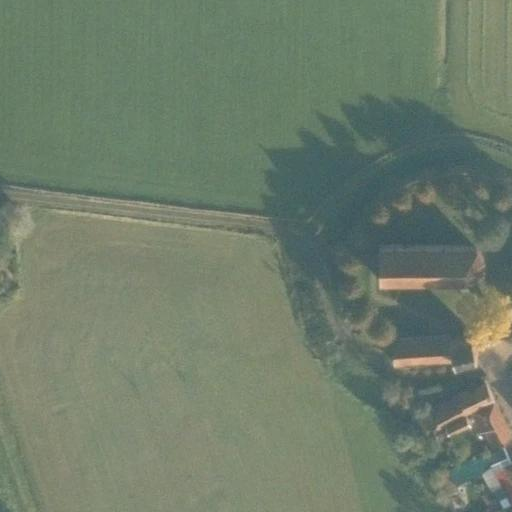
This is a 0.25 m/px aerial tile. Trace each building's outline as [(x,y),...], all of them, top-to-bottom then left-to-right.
[(477,246),(465,243),(380,244),(379,279),(464,278),(466,278),(476,275),(484,267),(483,255),(477,246)] [(451,335),(455,357),(455,358),(477,351),(472,330),(451,335)] [(455,357),(451,335),(451,333),(392,337),(394,362),(455,357)] [(435,423),(436,426),(446,421),(494,397),(486,379),(451,395),(454,401),(436,409),(434,405),(418,411),(424,427),(435,423)] [(511,432),(494,398),(494,397),(446,421),(436,426),(433,427),(439,437),(471,422),(476,432),(485,428),(492,444),(511,434),(511,432)] [(511,458),(511,459),(504,445),(476,457),(475,455),(449,466),(440,470),(450,494),(459,491),(456,482),(480,473),(483,471),(491,489),(495,487),(499,495),(504,493),(507,493),(511,502),(511,501),(511,458)]
